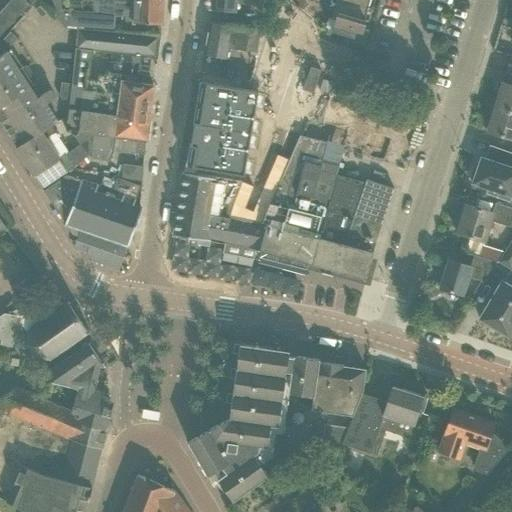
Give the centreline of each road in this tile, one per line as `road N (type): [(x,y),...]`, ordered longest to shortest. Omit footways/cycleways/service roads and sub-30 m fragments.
road 1 (residential): [(385,340),(488,0)]
road 2 (residential): [(141,297),(184,0)]
road 3 (tertiary): [(385,340),(321,321),(141,297)]
road 4 (tertiary): [(141,297),(74,278),(0,159)]
road 5 (residential): [(206,511),(180,464),(147,444),(137,446),(115,511)]
road 6 (tertiary): [(511,384),(385,340)]
